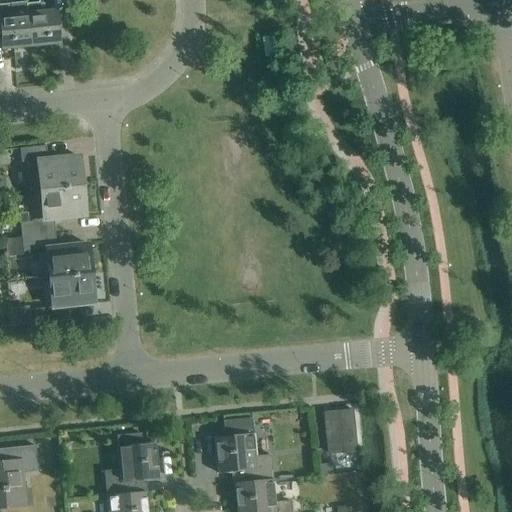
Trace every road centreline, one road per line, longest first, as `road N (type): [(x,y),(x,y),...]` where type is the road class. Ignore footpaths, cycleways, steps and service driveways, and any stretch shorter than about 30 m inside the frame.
road 1 (tertiary): [(422,349),(410,234),(356,22)]
road 2 (residential): [(131,377),(422,349)]
road 3 (residential): [(131,377),(103,101)]
road 4 (tertiary): [(436,511),(422,349)]
road 5 (residential): [(103,101),(142,93),(172,68),(190,35),(193,0)]
road 6 (residential): [(356,22),(497,4)]
road 7 (residential): [(0,390),(131,377)]
